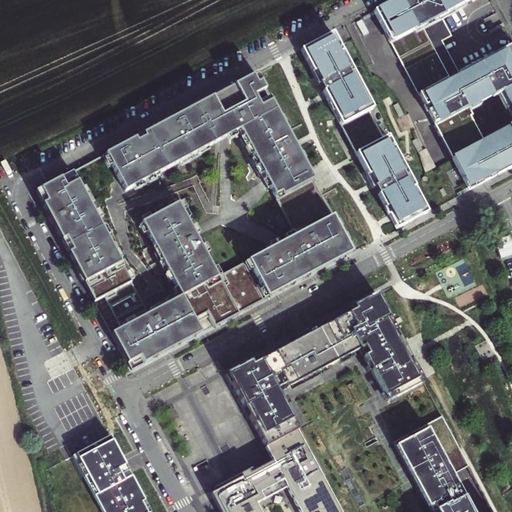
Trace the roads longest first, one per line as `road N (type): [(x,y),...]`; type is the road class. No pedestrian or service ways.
road 1 (residential): [(123,394),(30,219),(26,184),(373,0)]
road 2 (residential): [(511,187),(123,394)]
road 3 (unknown): [(407,511),(391,439),(442,408)]
road 4 (residential): [(123,394),(187,511)]
road 5 (unknown): [(288,397),(344,511)]
